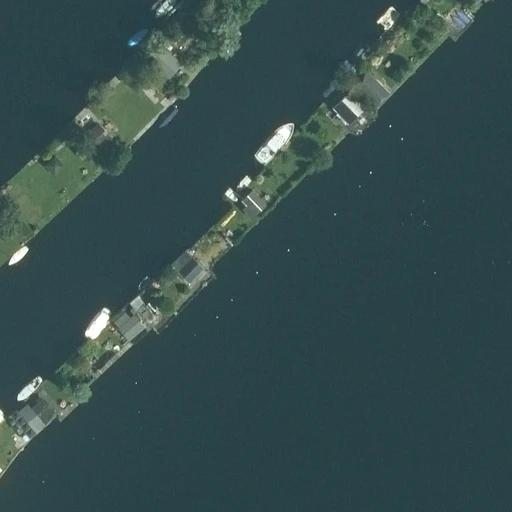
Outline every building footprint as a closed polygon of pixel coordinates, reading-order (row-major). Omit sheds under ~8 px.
[(165,49),(153,63),(168,76),(180,63),(165,49)] [(367,70),(354,84),(376,105),(389,92),(367,70)] [(349,91),(333,107),(349,123),(365,107),(349,91)] [(96,126),(85,136),(97,148),(107,138),(96,126)] [(85,144),(76,152),(82,159),(91,151),(85,144)] [(104,147),(98,153),(104,159),(110,153),(104,147)] [(252,189),(242,199),(246,204),(242,209),(251,218),(266,203),(252,189)] [(186,250),(171,264),(189,282),(203,267),(192,255),(186,250)] [(144,302),(137,309),(145,318),(152,312),(144,302)] [(130,317),(119,327),(129,339),(145,325),(134,314),(130,317)] [(27,403),(18,411),(36,432),(45,424),(42,421),(55,411),(44,398),(42,400),(39,397),(35,400),(37,402),(31,408),(27,403)]
